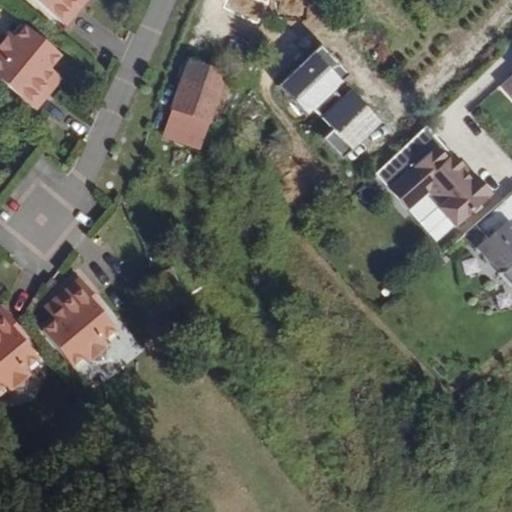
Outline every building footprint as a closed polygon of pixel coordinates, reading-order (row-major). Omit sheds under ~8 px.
[(40,0),(66,21),(81,2),(78,0),(40,0)] [(0,74),(36,104),(50,87),(40,79),(49,68),(60,54),(23,23),(12,36),(6,32),(2,37),(0,35),(0,74)] [(320,47),(280,90),(313,120),(317,115),(339,134),(330,143),(353,164),(386,127),(353,97),(346,104),(336,96),(353,77),(320,47)] [(172,107),(180,110),(199,69),(223,87),(229,69),(192,56),(172,107)] [(60,76),(49,68),(40,79),(50,87),(60,76)] [(199,69),(180,110),(210,122),(223,87),(199,69)] [(511,70),(497,85),(511,100),(511,70)] [(419,127),(370,177),(406,213),(426,193),(438,204),(435,207),(453,225),(486,191),(419,127)] [(511,178),(511,177),(473,214),(486,228),(475,239),(511,275),(511,273),(511,178)] [(66,306),(55,315),(40,326),(70,364),(83,354),(89,362),(96,356),(100,362),(107,357),(102,350),(109,345),(103,337),(115,328),(102,312),(107,308),(81,276),(57,294),(66,306)] [(66,306),(57,294),(46,304),(55,315),(66,306)] [(6,306),(0,310),(0,389),(7,383),(12,390),(20,383),(25,389),(32,383),(27,378),(33,373),(29,367),(39,359),(26,342),(32,337),(6,306)]
